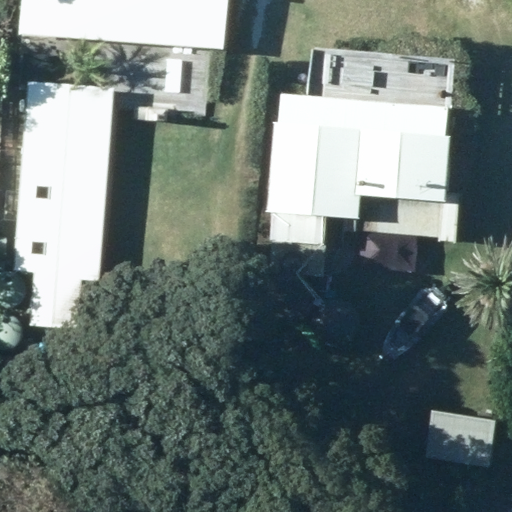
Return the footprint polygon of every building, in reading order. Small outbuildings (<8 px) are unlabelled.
[(19,0),(17,34),(223,47),(225,0),(19,0)] [(433,102),(442,92),(442,80),(433,71),(420,71),(410,81),(411,94),(420,102),(433,102)] [(460,107),(288,95),(286,123),(283,121),(276,213),(281,213),(279,239),(333,244),(336,215),(370,219),(372,197),(461,203),(465,138),(459,137),(460,107)] [(76,277),(99,278),(108,104),(22,100),(14,274),(29,275),(27,339),(73,341),(76,277)] [(432,463),(499,469),(505,422),(437,416),(432,463)]
